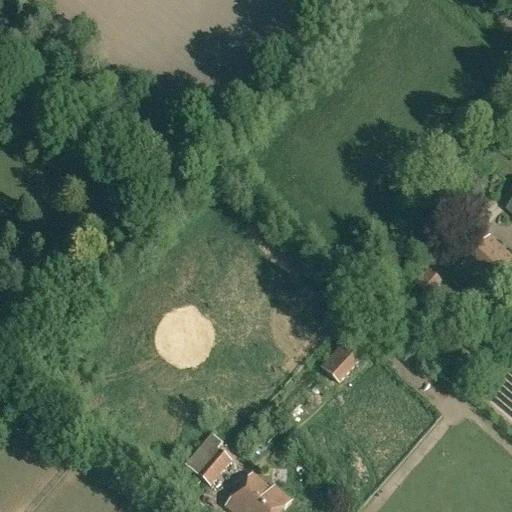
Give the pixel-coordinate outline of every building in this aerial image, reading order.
[(511,269),(511,258),(489,237),(462,265),(460,264),(490,292),(511,269)] [(429,297),(442,282),(428,270),(415,284),(429,297)] [(340,384),(362,359),(345,343),(322,369),(340,384)] [(185,467),(211,488),(232,462),(218,450),(222,445),(212,436),(185,467)] [(230,511),(282,511),(291,501),(274,487),(271,491),(252,476),(226,508),(230,511)]
